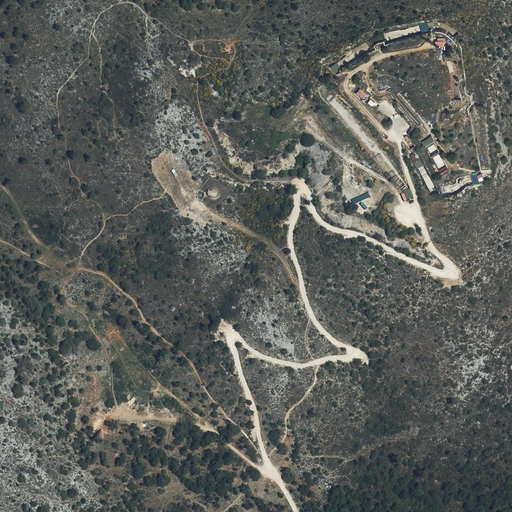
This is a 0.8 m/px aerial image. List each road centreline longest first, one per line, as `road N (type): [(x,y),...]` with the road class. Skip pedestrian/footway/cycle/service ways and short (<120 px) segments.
road 1 (track): [(263,455),(229,341),(301,365),(354,354),(308,311),(289,238),(298,187),(307,189),(317,219),(446,276),(450,271),(421,229),(394,118)]
road 2 (track): [(273,472),(217,434),(121,413),(100,425),(21,511)]
road 3 (track): [(69,271),(100,273),(133,299),(263,455)]
road 4 (track): [(301,289),(267,242),(191,204),(162,157)]
